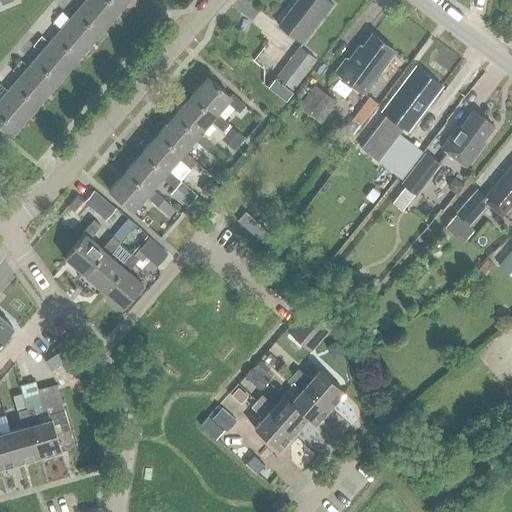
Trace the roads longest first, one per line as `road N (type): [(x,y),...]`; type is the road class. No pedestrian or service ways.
road 1 (residential): [(9,231),(215,0)]
road 2 (residential): [(118,511),(123,393),(59,300)]
